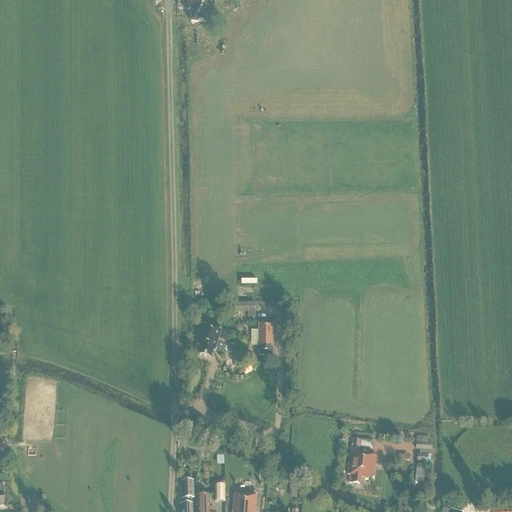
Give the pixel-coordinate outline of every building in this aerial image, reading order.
[(191,23),(212,22),(211,13),(215,12),(214,0),(187,0),(187,1),(183,1),(183,10),(187,10),(191,10),(191,23)] [(255,304),(236,304),(236,311),(248,310),(248,317),(255,317),(255,304)] [(258,324),(258,355),(272,355),(272,324),(258,324)] [(221,330),(204,325),(197,346),(202,347),(200,355),(211,358),(213,350),(215,351),(221,330)] [(429,437),(417,436),(416,450),(420,450),(420,454),(418,454),(417,463),(430,463),(430,455),(432,455),(433,444),(428,444),(429,437)] [(200,443),(187,439),(185,445),(198,449),(200,443)] [(373,479),(376,456),(369,455),(369,453),(359,452),(361,441),(353,440),(348,475),(350,475),(348,483),(360,484),(361,477),(373,479)] [(430,467),(417,466),(415,482),(424,483),(424,478),(428,479),(430,467)] [(191,511),(191,499),(194,499),(194,481),(180,482),(181,511),(191,511)] [(225,485),(214,485),(214,502),(225,502),(225,485)] [(255,511),(257,496),(234,495),(232,511),(255,511)] [(197,511),(208,511),(208,496),(196,496),(196,506),(198,506),(197,511)]
